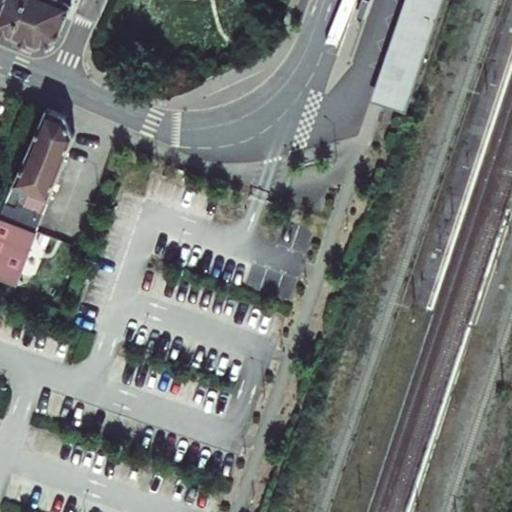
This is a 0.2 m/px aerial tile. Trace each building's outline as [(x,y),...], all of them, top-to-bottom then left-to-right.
[(5,0),(0,14),(0,26),(40,43),(59,35),(73,0),(5,0)] [(407,0),(374,95),(389,100),(423,0),(407,0)] [(445,0),(423,0),(389,100),(408,107),(445,0)] [(32,141),(46,110),(33,104),(19,136),(32,141)] [(0,214),(0,276),(17,282),(18,283),(76,133),(68,114),(48,105),(46,110),(32,141),(0,214)]
